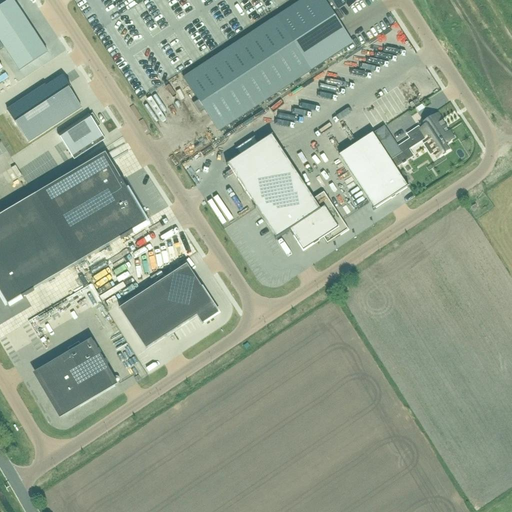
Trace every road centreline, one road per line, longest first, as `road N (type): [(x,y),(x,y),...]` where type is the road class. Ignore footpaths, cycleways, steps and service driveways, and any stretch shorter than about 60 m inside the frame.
road 1 (unclassified): [(263,320),(491,158),(490,135),(402,0)]
road 2 (unclassified): [(52,0),(263,320)]
road 3 (unknown): [(182,197),(247,140),(317,123),(433,47)]
road 4 (unclassified): [(50,463),(263,320)]
